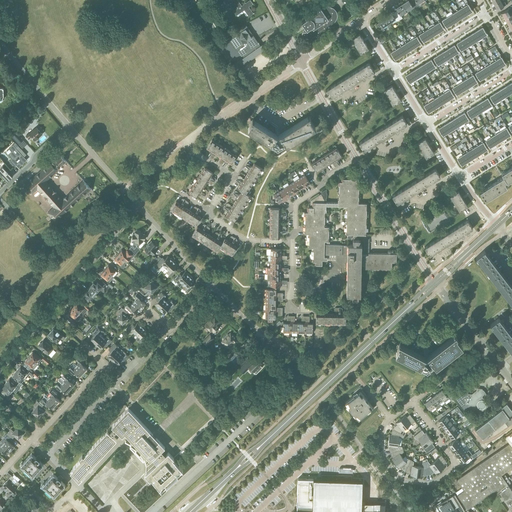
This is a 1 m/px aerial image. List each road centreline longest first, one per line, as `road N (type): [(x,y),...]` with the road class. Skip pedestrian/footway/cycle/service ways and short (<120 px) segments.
road 1 (tertiary): [(189,511),(435,282)]
road 2 (residential): [(412,400),(455,465),(435,481),(407,481),(382,458),(390,417)]
road 3 (unclassified): [(0,367),(127,218)]
road 4 (residential): [(125,190),(0,46)]
road 5 (unclassified): [(46,454),(145,352)]
road 6 (residential): [(431,276),(356,160)]
road 7 (unclassified): [(212,287),(125,190)]
